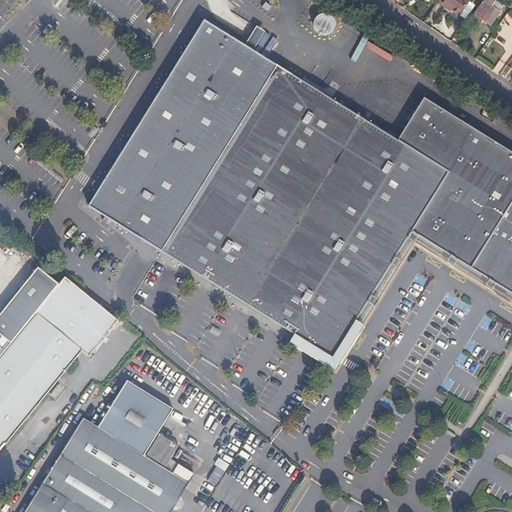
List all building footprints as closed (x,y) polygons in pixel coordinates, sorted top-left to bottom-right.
[(438,0),(437,1),(445,7),(446,5),(459,14),(469,0),(438,0)] [(494,3),(490,0),(485,0),(476,14),(491,24),(499,12),(492,7),(494,3)] [(511,1),(511,0),(507,0),(503,6),(507,9),(511,1)] [(295,333),(332,356),(338,347),(355,319),(411,230),(447,172),(396,140),(203,20),(102,182),(88,205),(295,333)] [(396,140),(447,172),(411,230),(425,240),(489,138),(423,98),(396,140)] [(511,152),(489,138),(425,240),(469,267),(511,198),(511,152)] [(511,198),(469,267),(511,293),(511,198)] [(0,339),(10,348),(36,314),(57,287),(37,271),(0,317),(0,339)] [(36,314),(89,357),(116,323),(63,280),(57,287),(36,314)] [(10,348),(0,360),(0,451),(80,353),(87,359),(89,357),(36,314),(10,348)] [(363,325),(355,319),(332,356),(295,333),(290,342),(335,370),(363,325)] [(0,360),(10,348),(0,339),(0,360)] [(133,374),(101,420),(84,410),(18,511),(167,511),(195,469),(179,459),(174,467),(145,450),(176,402),(133,374)] [(180,440),(162,428),(148,450),(166,461),(180,440)]
